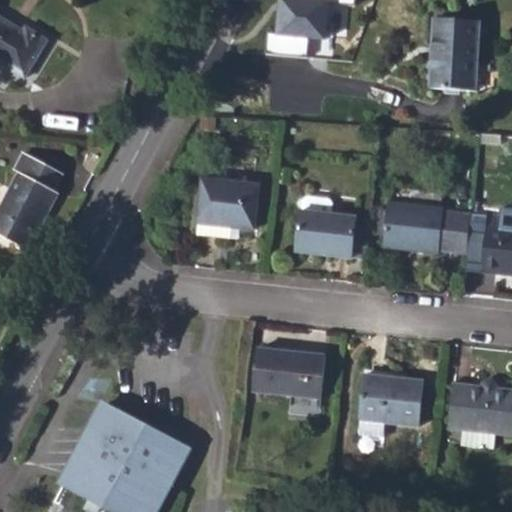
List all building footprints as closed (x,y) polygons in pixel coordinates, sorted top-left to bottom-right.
[(263,32),(261,57),(309,60),(311,39),(335,41),(338,2),(353,3),(353,0),(277,0),(275,33),(263,32)] [(0,62),(25,78),(48,40),(27,28),(24,31),(0,16),(0,62)] [(431,88),(476,91),(481,21),(436,18),(431,88)] [(0,210),(0,234),(28,250),(58,193),(54,190),(63,174),(25,153),(16,169),(20,172),(0,210)] [(200,224),(240,228),(254,229),(255,227),(259,187),(259,186),(203,180),(199,224),(200,224)] [(471,225),(472,214),(444,210),(444,207),(442,207),(444,190),(391,185),(384,247),(440,253),(440,250),(468,253),(471,225)] [(255,227),(263,228),(268,188),(259,187),(255,227)] [(329,199),(306,197),(302,200),(296,254),(352,260),(352,259),(354,235),(356,217),(331,215),(332,204),(329,199)] [(484,257),(483,272),(511,275),(511,231),(501,230),(502,218),(488,216),(487,227),(471,225),(468,253),(468,255),(484,257)] [(200,224),(199,236),(239,240),(240,228),(200,224)] [(370,237),(354,235),(352,259),(367,261),(370,237)] [(320,398),(325,355),(258,348),(253,391),(320,398)] [(384,422),(418,426),(423,381),(364,374),(359,420),(360,420),(384,422)] [(495,433),(511,434),(511,389),(454,384),(450,428),(462,429),(495,433)] [(140,511),(152,511),(188,447),(106,402),(68,473),(90,485),(85,495),(116,511),(128,511),(132,507),(140,511)] [(358,434),(383,437),(384,422),(360,420),(358,434)] [(461,445),(493,448),(495,433),(462,429),(461,445)] [(85,495),(90,485),(68,473),(63,483),(85,495)] [(449,502),(451,493),(437,491),(436,500),(449,502)]
